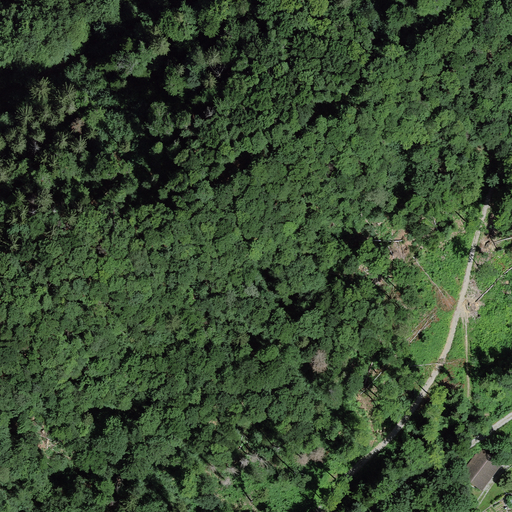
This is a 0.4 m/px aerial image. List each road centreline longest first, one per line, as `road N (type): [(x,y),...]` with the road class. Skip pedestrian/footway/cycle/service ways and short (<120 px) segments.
road 1 (track): [(319,511),(396,431),(451,343),(486,196),(511,152)]
road 2 (track): [(0,96),(191,0)]
road 3 (track): [(511,415),(356,511)]
